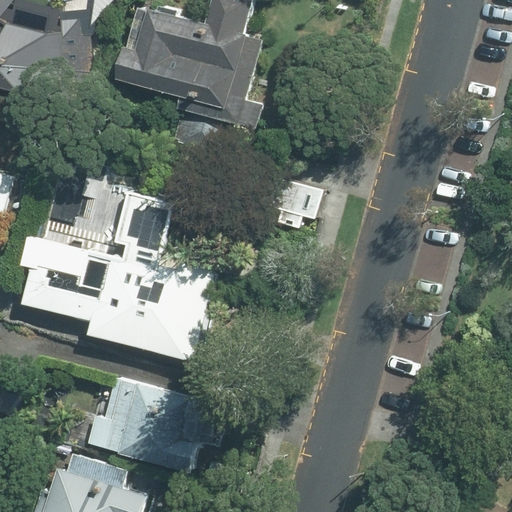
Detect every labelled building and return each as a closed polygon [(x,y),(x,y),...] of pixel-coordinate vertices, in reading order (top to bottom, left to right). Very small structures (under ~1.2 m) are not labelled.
[(0,0),(0,79),(93,97),(105,35),(105,5),(69,9),(71,28),(13,17),(24,0),(0,0)] [(153,0),(135,79),(213,97),(210,109),(272,124),(278,98),(261,94),(282,0),(223,0),(220,15),(153,0)] [(0,234),(13,238),(33,171),(0,161),(0,234)] [(106,327),(220,354),(241,267),(187,254),(200,197),(98,173),(82,236),(50,229),(42,259),(49,261),(41,296),(109,313),(106,327)] [(326,228),(336,187),(300,178),(290,220),(326,228)] [(31,361),(0,352),(0,399),(19,404),(31,361)] [(233,397),(126,371),(116,410),(105,408),(97,440),(215,469),(233,397)] [(0,488),(15,433),(0,429),(0,488)] [(74,464),(58,511),(159,511),(169,484),(140,475),(143,466),(87,448),(81,466),(74,464)]
